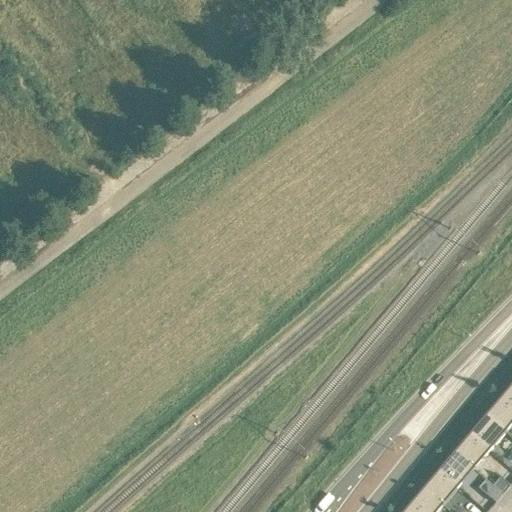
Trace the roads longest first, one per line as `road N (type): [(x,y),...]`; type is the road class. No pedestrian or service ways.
road 1 (residential): [(0,293),(380,0)]
road 2 (secondary): [(466,368),(393,431),(322,511)]
road 3 (secondary): [(366,511),(466,368)]
